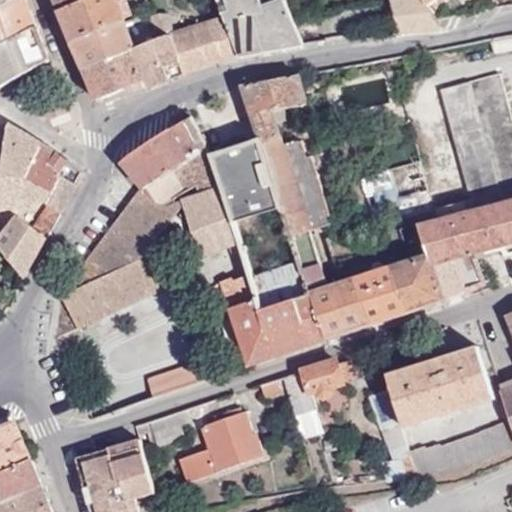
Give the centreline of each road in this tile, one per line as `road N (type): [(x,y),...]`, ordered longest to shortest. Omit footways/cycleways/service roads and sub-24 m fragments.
road 1 (residential): [(52,443),(511,294)]
road 2 (tertiary): [(88,130),(253,68),(511,20)]
road 3 (tertiary): [(2,343),(97,188),(88,130)]
road 4 (residential): [(88,130),(45,0)]
